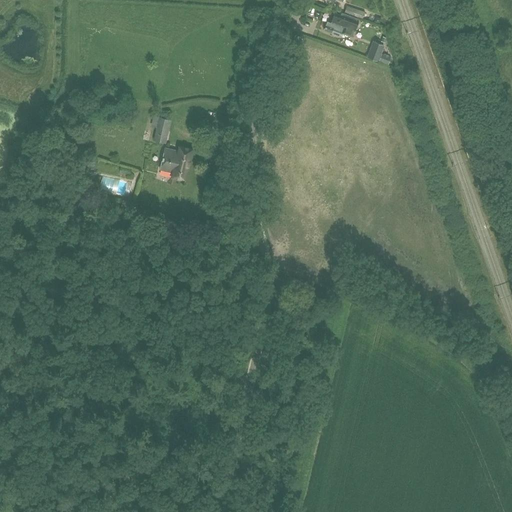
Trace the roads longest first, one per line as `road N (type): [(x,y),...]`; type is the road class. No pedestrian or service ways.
road 1 (tertiary): [(218,511),(265,297),(250,149),(302,0)]
road 2 (tertiary): [(511,200),(442,0)]
